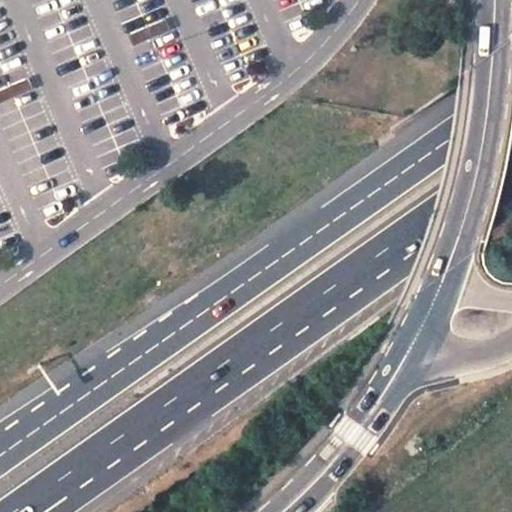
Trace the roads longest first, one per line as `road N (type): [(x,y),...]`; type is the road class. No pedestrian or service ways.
road 1 (motorway): [(511,94),(0,454)]
road 2 (motorway): [(66,474),(511,161)]
road 3 (secondary): [(494,0),(486,116),(446,270)]
road 4 (secondary): [(281,511),(356,434),(412,344)]
